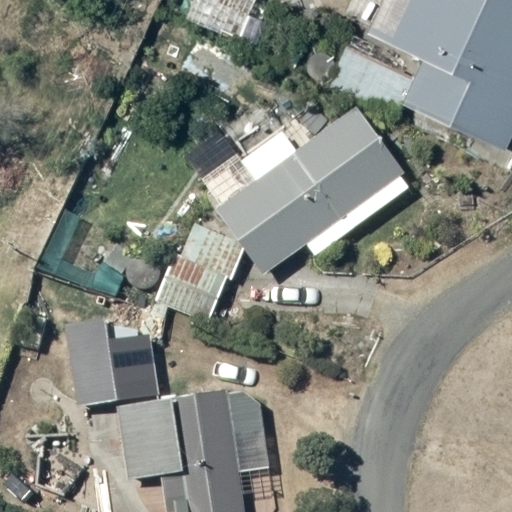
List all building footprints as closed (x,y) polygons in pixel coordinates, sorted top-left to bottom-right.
[(390,119),(396,105),(498,151),(511,120),(511,0),(403,0),(383,45),(416,60),(410,74),(343,44),(323,89),(390,119)] [(250,64),(192,38),(176,74),(234,99),(250,64)] [(223,238),(237,257),(254,280),(299,247),(309,260),(408,186),(350,110),(292,154),(276,133),(234,165),(247,183),(205,214),(223,238)] [(224,283),(171,256),(148,302),(200,329),(224,283)] [(158,511),(235,511),(224,396),(150,403),(143,317),(61,323),(67,408),(108,404),(116,483),(155,479),(158,511)]
